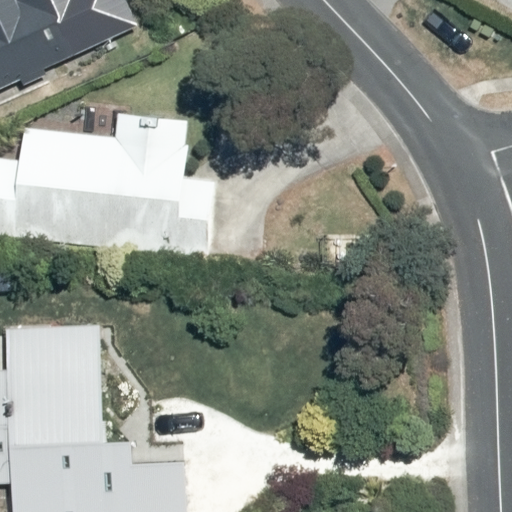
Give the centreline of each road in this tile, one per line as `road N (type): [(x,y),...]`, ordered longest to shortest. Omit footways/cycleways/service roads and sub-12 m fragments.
road 1 (residential): [(500,182),(455,83),(388,0)]
road 2 (residential): [(511,326),(500,182)]
